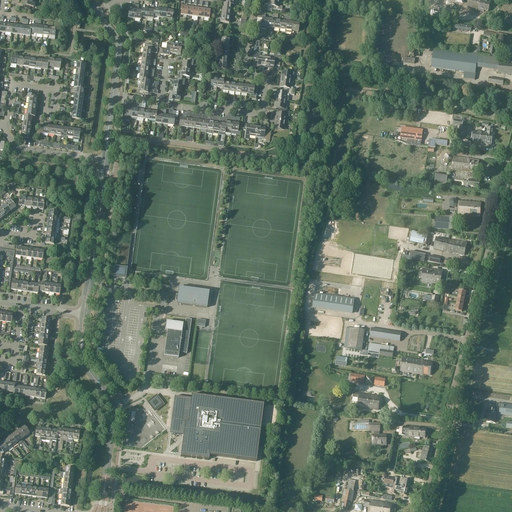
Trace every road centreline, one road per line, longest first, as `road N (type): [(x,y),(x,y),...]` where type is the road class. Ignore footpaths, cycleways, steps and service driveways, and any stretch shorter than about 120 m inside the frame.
road 1 (tertiary): [(422,511),(511,165)]
road 2 (residential): [(161,100),(263,111),(266,82),(243,72),(252,0)]
road 3 (tertiary): [(101,511),(114,412),(83,363)]
